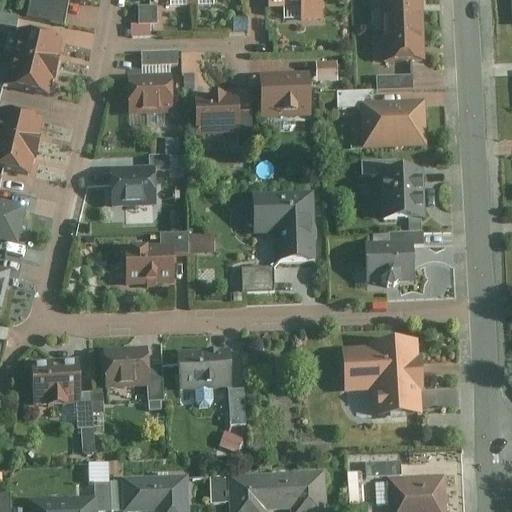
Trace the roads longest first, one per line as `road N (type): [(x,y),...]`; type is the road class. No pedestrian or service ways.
road 1 (residential): [(45,319),(55,326),(482,312)]
road 2 (residential): [(111,0),(45,319)]
road 3 (residential): [(466,0),(482,312)]
road 4 (residential): [(482,312),(490,442)]
